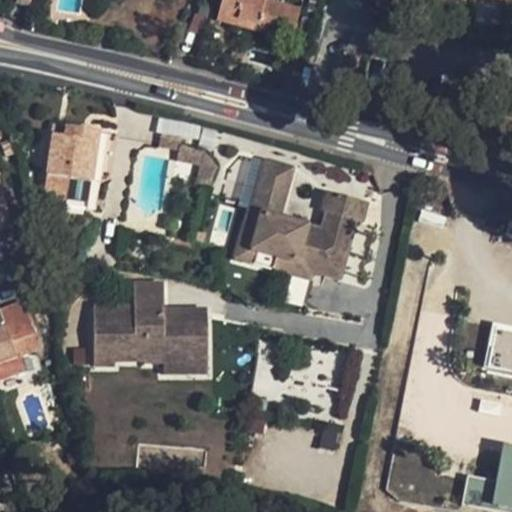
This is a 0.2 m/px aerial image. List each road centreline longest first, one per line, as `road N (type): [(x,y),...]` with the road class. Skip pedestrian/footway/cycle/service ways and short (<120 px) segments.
road 1 (unknown): [(390,147),(412,189),(391,349),(179,292)]
road 2 (unknown): [(461,166),(475,225),(453,365),(497,472)]
road 3 (residential): [(0,38),(300,120)]
road 4 (residential): [(300,120),(511,180)]
road 5 (residential): [(511,65),(337,32)]
